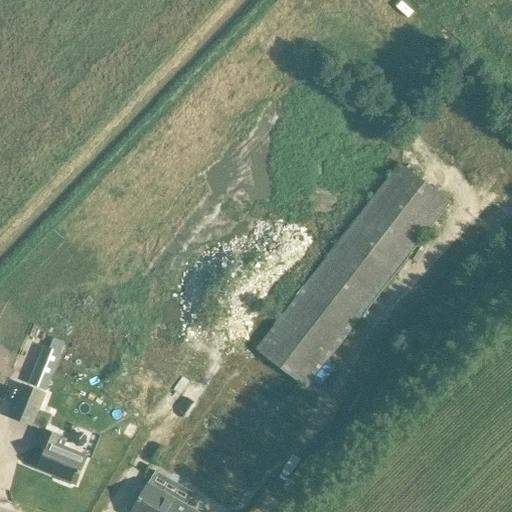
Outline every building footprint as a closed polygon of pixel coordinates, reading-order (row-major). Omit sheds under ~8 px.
[(378,115),(309,107),(301,177),(370,185),(378,115)] [(305,392),(454,199),(401,158),(278,317),(252,352),(305,392)] [(325,231),(341,201),(269,162),(252,193),(325,231)] [(136,335),(99,383),(144,418),(181,370),(136,335)] [(49,350),(40,373),(34,371),(29,383),(46,390),(60,355),(49,350)] [(23,385),(10,417),(31,426),(45,394),(23,385)] [(163,406),(146,434),(169,447),(186,419),(163,406)] [(87,457),(64,448),(67,439),(44,430),(37,448),(45,451),(38,469),(63,479),(64,482),(71,485),(74,483),(76,484),(87,457)] [(197,511),(148,483),(131,511),(197,511)]
